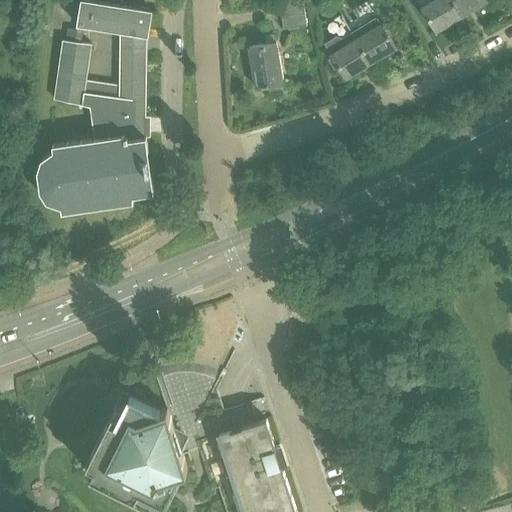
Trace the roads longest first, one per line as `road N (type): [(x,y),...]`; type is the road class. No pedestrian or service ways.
road 1 (tertiary): [(0,358),(307,231),(366,192)]
road 2 (tertiary): [(366,192),(0,332)]
road 3 (residential): [(217,158),(403,96),(511,41)]
road 4 (residential): [(175,0),(175,158),(190,186),(216,195),(217,158)]
road 5 (residential): [(323,511),(256,308)]
road 6 (tertiary): [(366,192),(511,116)]
road 7 (residential): [(217,158),(206,0)]
